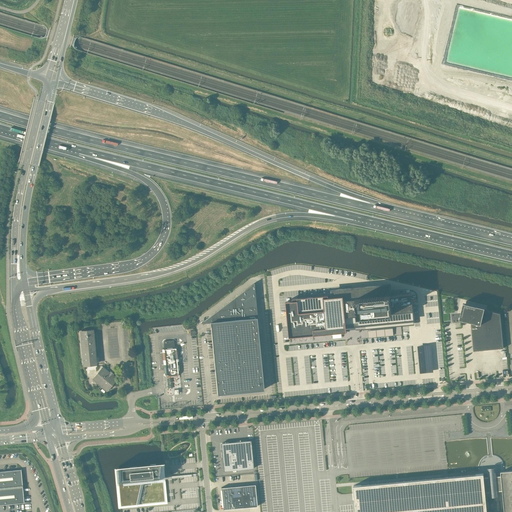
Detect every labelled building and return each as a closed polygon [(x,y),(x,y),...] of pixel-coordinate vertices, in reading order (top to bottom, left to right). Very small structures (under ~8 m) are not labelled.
[(201,324),(210,323),(210,325),(217,394),(263,390),(256,318),(257,318),(254,283),(201,323),(201,324)] [(293,301),(286,301),(289,337),(315,335),(315,334),(322,334),(326,333),(338,332),(344,332),(343,327),(348,326),(350,326),(350,327),(351,328),(352,328),(353,328),(353,327),(354,326),(355,326),(360,325),(360,330),(366,329),(380,328),(390,327),(409,325),(414,325),(414,320),(413,305),(411,294),(392,296),(390,296),(390,295),(387,296),(386,289),(386,287),(381,288),(368,289),(350,291),(350,289),(346,289),(347,291),(337,292),(336,292),(336,297),(329,297),(328,295),(323,296),(298,298),(293,298),(293,301)] [(500,313),(484,310),(485,308),(463,303),(460,315),(465,317),(466,321),(469,322),(471,322),(473,351),(503,348),(500,313)] [(94,358),(92,331),(81,332),(84,363),(96,362),(96,358),(94,358)] [(166,364),(167,376),(178,375),(176,348),(175,348),(174,340),(164,341),(164,344),(164,349),(163,350),(163,352),(164,352),(165,360),(164,361),(165,365),(166,364)] [(110,373),(103,367),(94,377),(99,381),(97,384),(107,392),(117,379),(113,375),(113,374),(110,371),(110,373)] [(251,440),(222,443),(223,456),(222,456),(223,471),(253,468),(251,440)] [(140,485),(141,481),(144,481),(151,480),(163,479),(162,477),(162,469),(161,462),(117,466),(120,506),(136,504),(140,485)] [(0,505),(24,503),(21,470),(0,471),(0,505)] [(511,511),(511,470),(500,472),(501,476),(494,476),(493,476),(493,475),(492,475),(491,475),(491,476),(490,476),(490,477),(484,477),(483,473),(353,486),(355,511),(511,511)] [(254,485),(241,486),(242,497),(249,496),(256,496),(255,485),(254,485)] [(242,497),(241,486),(231,487),(232,498),(242,497)] [(232,498),(231,487),(221,488),(223,510),(224,510),(223,509),(233,509),(232,498)] [(243,508),(242,497),(232,498),(233,509),(243,508)]
